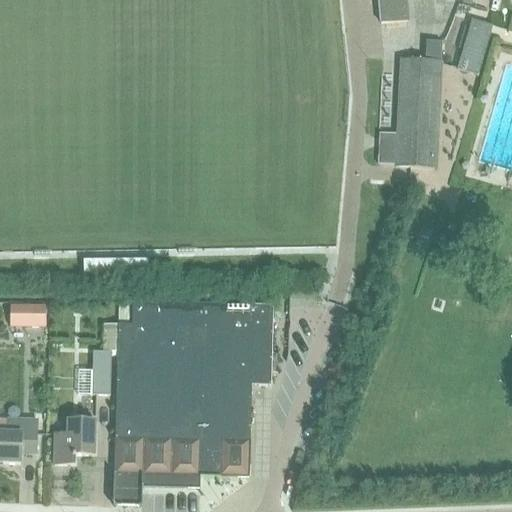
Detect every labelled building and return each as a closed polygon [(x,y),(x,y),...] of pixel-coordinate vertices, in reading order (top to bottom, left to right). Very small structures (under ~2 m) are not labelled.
[(378,0),(381,26),(407,24),(405,0),(378,0)] [(479,78),(493,28),(471,22),(457,72),(479,78)] [(401,62),(395,170),(435,172),(442,44),(426,43),(425,63),(401,62)] [(274,291),(274,308),(275,308),(275,321),(284,322),(285,292),(274,291)] [(115,469),(115,470),(142,471),(142,490),(200,492),(201,480),(251,481),(253,389),(273,389),(274,356),(275,321),(275,308),(274,308),(255,308),(134,305),(120,305),(119,332),(118,357),(115,469)] [(47,330),(47,309),(11,310),(11,327),(25,327),(25,330),(47,330)] [(104,331),(103,357),(111,357),(118,357),(119,332),(104,331)] [(110,402),(111,357),(103,357),(93,357),(91,402),(110,402)] [(0,422),(0,465),(18,466),(19,457),(36,457),(37,424),(0,422)] [(95,459),(97,424),(69,423),(68,437),(56,437),(55,469),(76,469),(77,459),(95,459)]
